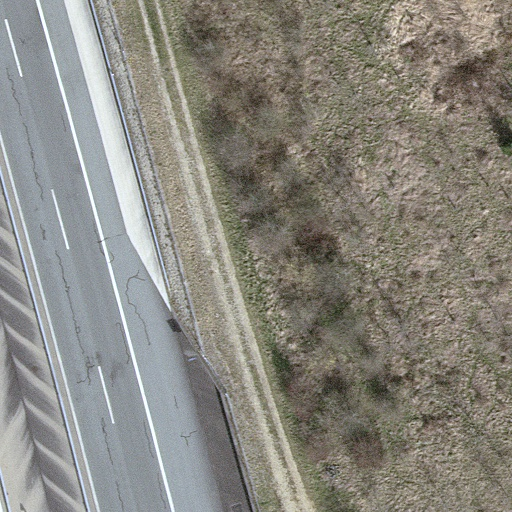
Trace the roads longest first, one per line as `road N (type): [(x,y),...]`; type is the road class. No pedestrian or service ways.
road 1 (track): [(301,511),(155,0)]
road 2 (motorway): [(133,511),(0,6)]
